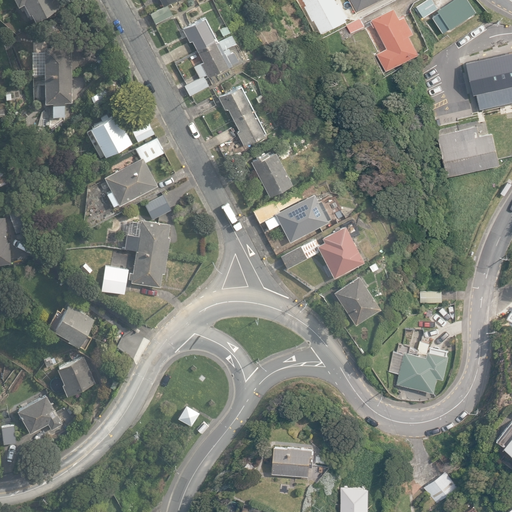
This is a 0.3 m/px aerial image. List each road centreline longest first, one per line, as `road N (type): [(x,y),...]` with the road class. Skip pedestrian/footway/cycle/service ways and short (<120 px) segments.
road 1 (residential): [(116,0),(226,216),(243,300)]
road 2 (tertiary): [(481,299),(471,387),(434,418),(408,423),(375,412),(338,362)]
road 3 (residential): [(0,490),(83,458),(122,418),(172,332)]
road 4 (residential): [(253,388),(191,474),(177,511)]
